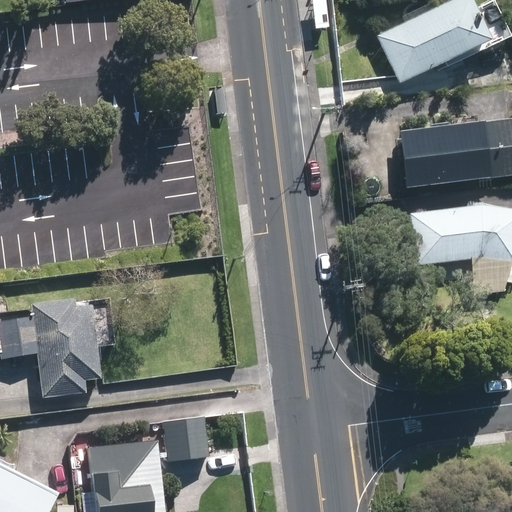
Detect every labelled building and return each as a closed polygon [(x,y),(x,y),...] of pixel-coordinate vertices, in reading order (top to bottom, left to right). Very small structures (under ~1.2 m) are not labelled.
[(377,42),(396,85),(484,46),(465,3),(377,42)] [(511,127),(400,137),(405,189),(511,178),(511,127)] [(416,267),(476,262),(511,267),(511,257),(511,218),(478,214),(412,219),(416,267)] [(35,318),(3,322),(7,350),(40,346),(46,390),(80,386),(78,371),(95,369),(87,310),(75,312),(73,300),(33,305),(35,318)] [(201,419),(166,424),(170,458),(205,453),(201,419)] [(147,511),(161,510),(154,445),(93,451),(99,511),(147,511)] [(40,511),(49,495),(0,470),(0,511),(40,511)]
